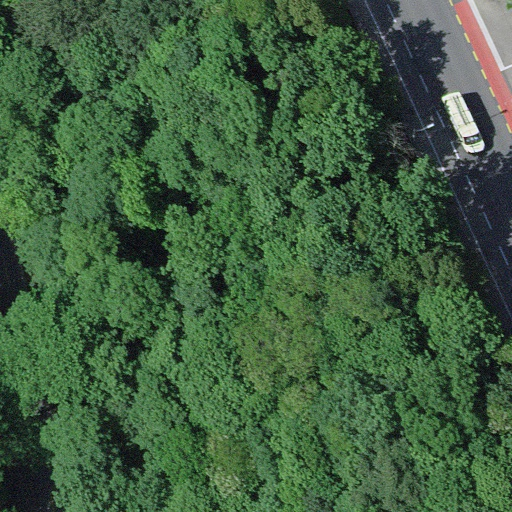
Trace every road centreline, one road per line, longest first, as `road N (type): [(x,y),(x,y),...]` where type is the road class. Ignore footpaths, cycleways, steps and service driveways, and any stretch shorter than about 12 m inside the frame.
road 1 (tertiary): [(0,306),(42,511)]
road 2 (secondary): [(456,95),(511,217)]
